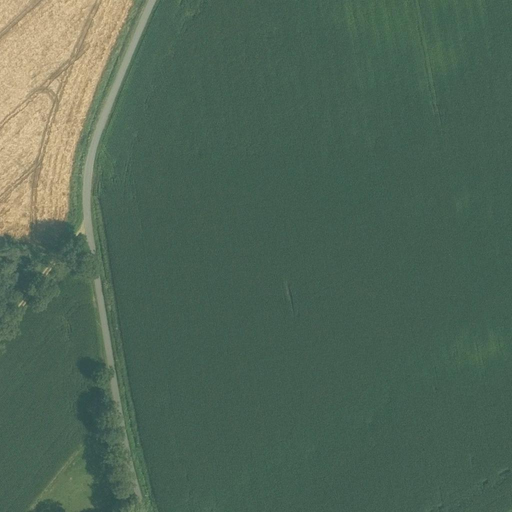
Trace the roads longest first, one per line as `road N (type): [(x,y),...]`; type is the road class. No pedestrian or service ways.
road 1 (unclassified): [(143,511),(85,203),(97,132),(153,0)]
road 2 (track): [(0,329),(87,226)]
